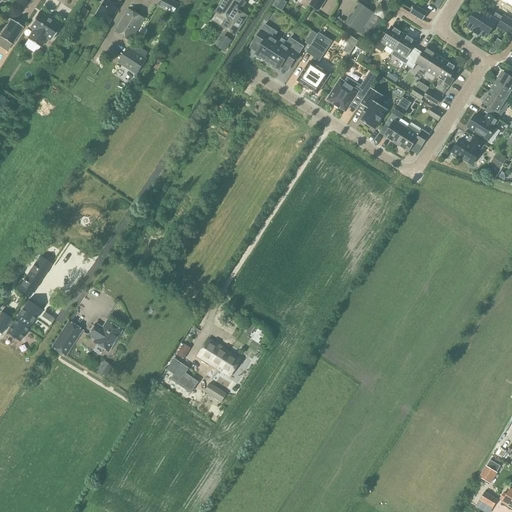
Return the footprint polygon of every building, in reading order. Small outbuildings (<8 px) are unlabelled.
[(108,24),(120,5),(111,0),(105,0),(96,16),(108,24)] [(179,4),(171,0),(160,0),(158,5),(174,14),(179,4)] [(240,0),(224,0),(218,10),(217,11),(226,18),(221,25),(236,35),(246,18),(238,13),(245,3),(240,0)] [(312,0),(311,4),(319,9),(324,0),(312,0)] [(371,39),(391,10),(381,3),(374,14),(360,4),(347,23),(371,39)] [(423,21),(428,13),(415,5),(410,13),(423,21)] [(491,15),(478,6),(465,26),(479,35),(480,33),(487,38),(496,23),(505,29),(510,22),(496,13),(493,18),(491,17),(491,15)] [(145,18),(128,9),(114,32),(131,42),(145,18)] [(59,26),(39,13),(39,12),(38,12),(29,27),(29,28),(29,27),(33,30),(27,38),(27,39),(41,48),(41,47),(46,38),(50,41),(60,26),(59,26)] [(23,27),(11,19),(11,20),(0,36),(12,45),(12,44),(23,27)] [(268,61),(280,42),(273,38),(278,31),(266,23),(256,38),(261,41),(262,44),(256,53),(257,54),(257,56),(261,58),(263,57),(268,61)] [(394,50),(404,35),(392,27),(387,35),(381,32),(373,45),(382,51),(386,45),(394,50)] [(317,64),(320,59),(332,40),(320,32),(307,51),(316,56),(312,61),(311,60),(299,80),(319,92),(331,73),(317,64)] [(408,65),(418,50),(413,47),(416,43),(404,35),(394,50),(402,55),(400,59),(408,65)] [(280,42),(268,61),(273,64),(273,66),(277,68),(279,67),(280,68),(285,59),(288,59),(293,62),(304,45),(291,37),(285,45),(280,42)] [(220,41),(216,47),(225,52),(228,46),(220,41)] [(427,70),(436,55),(426,49),(423,53),(418,50),(408,65),(413,68),(416,64),(427,70)] [(144,61),(125,50),(119,61),(137,72),(144,61)] [(437,77),(446,62),(436,55),(427,70),(437,77)] [(151,75),(157,65),(152,62),(146,73),(151,75)] [(437,77),(447,83),(446,86),(448,87),(457,74),(454,72),(457,68),(446,62),(437,77)] [(496,83),(511,92),(511,91),(511,72),(510,71),(507,75),(503,72),(496,83)] [(365,97),(372,87),(379,77),(378,77),(371,72),(362,86),(349,77),(346,82),(341,79),(328,99),(335,103),(334,103),(340,107),(341,107),(347,111),(351,105),(357,110),(361,103),(365,97)] [(505,102),(511,92),(496,83),(490,93),(505,102)] [(424,97),(426,93),(416,87),(416,86),(412,93),(422,100),(424,97)] [(361,103),(357,110),(355,113),(363,119),(362,121),(376,130),(389,110),(380,104),(385,96),(372,87),(365,97),(361,103)] [(426,93),(424,97),(438,106),(442,99),(428,90),(426,93)] [(501,108),(505,102),(490,93),(483,103),(488,106),(485,112),(487,113),(498,120),(503,111),(503,109),(501,108)] [(397,144),(407,129),(395,122),(398,117),(401,119),(406,111),(398,106),(386,125),(390,128),(385,137),(397,144)] [(439,121),(443,114),(437,110),(432,117),(439,121)] [(476,114),(467,128),(486,140),(498,120),(487,113),(484,119),(476,114)] [(407,129),(397,144),(409,152),(415,143),(421,146),(429,134),(423,130),(422,133),(409,125),(407,129)] [(472,137),(472,138),(469,144),(459,138),(451,151),(453,153),(473,165),(481,152),(481,151),(485,145),(472,137)] [(60,238),(47,255),(53,260),(66,243),(60,238)] [(55,260),(65,266),(75,247),(65,242),(55,260)] [(39,256),(17,289),(27,296),(42,273),(45,274),(52,264),(39,256)] [(0,313),(0,333),(1,334),(3,331),(7,326),(9,328),(6,333),(8,334),(11,336),(10,338),(13,340),(14,338),(18,341),(19,342),(20,340),(22,338),(41,310),(36,307),(32,304),(27,301),(13,322),(11,320),(12,319),(1,312),(0,313)] [(44,312),(41,317),(51,323),(54,319),(44,312)] [(65,357),(82,330),(69,321),(51,348),(65,357)] [(119,330),(106,322),(101,329),(94,324),(87,334),(96,339),(94,342),(106,350),(119,330)] [(219,369),(230,352),(209,339),(198,356),(219,369)] [(184,357),(190,348),(184,344),(177,353),(184,357)] [(181,364),(174,359),(167,371),(174,375),(181,364)] [(108,374),(112,368),(105,363),(98,373),(105,378),(108,374)] [(227,394),(210,383),(205,392),(221,402),(227,394)] [(493,454),(503,459),(506,451),(496,447),(493,454)] [(500,466),(490,460),(486,467),(484,466),(479,476),(490,483),(500,466)] [(511,508),(511,488),(502,502),(511,508)] [(480,501),(493,508),(498,500),(485,493),(480,501)] [(486,511),(490,511),(493,508),(480,501),(477,506),(486,511)]
